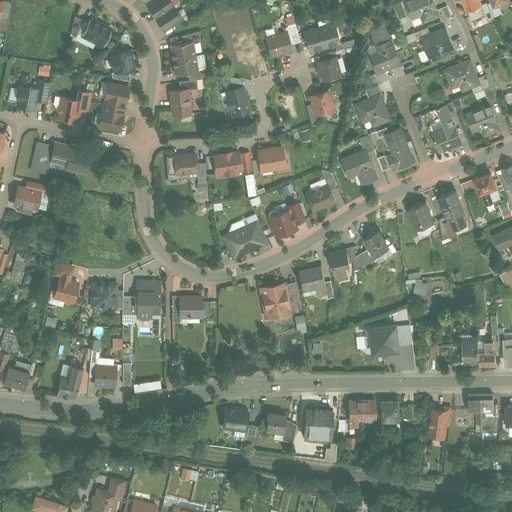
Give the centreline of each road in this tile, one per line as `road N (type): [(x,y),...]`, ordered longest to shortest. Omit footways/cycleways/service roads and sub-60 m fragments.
road 1 (residential): [(511,381),(246,385),(120,411),(0,401)]
road 2 (residential): [(431,177),(273,261),(212,277),(169,261),(155,244),(142,196),(143,144)]
road 3 (residential): [(143,144),(266,132),(256,84),(300,69)]
road 4 (residential): [(143,144),(149,44),(139,24),(98,0)]
road 5 (residential): [(143,144),(20,121)]
